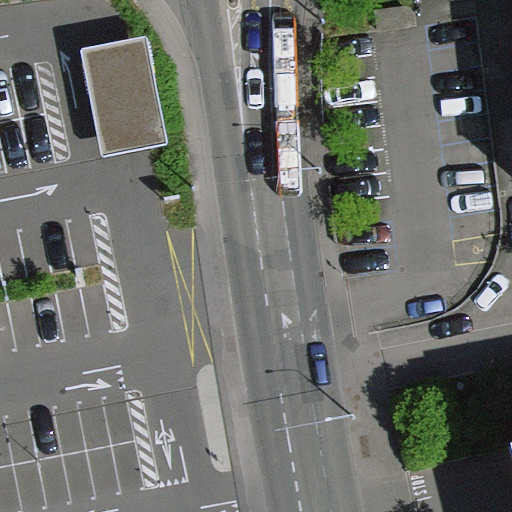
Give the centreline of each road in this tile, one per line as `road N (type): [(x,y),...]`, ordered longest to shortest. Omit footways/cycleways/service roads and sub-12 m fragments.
road 1 (tertiary): [(292,381),(247,0)]
road 2 (residential): [(292,381),(511,341)]
road 3 (tertiary): [(312,511),(292,381)]
